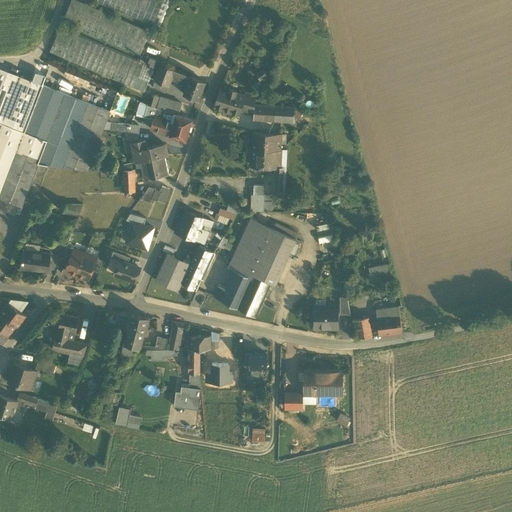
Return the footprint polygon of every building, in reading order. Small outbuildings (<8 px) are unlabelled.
[(139,56),(146,38),(150,30),(79,0),(70,0),(61,22),(139,56)] [(90,0),(151,26),(162,0),(161,0),(90,0)] [(170,0),(162,0),(151,26),(150,30),(146,38),(154,41),(170,0)] [(49,52),(143,92),(154,66),(147,63),(60,26),(49,52)] [(147,63),(154,66),(157,60),(150,57),(147,63)] [(155,79),(168,84),(171,77),(174,68),(161,63),(155,79)] [(0,121),(24,131),(42,84),(34,81),(0,67),(0,121)] [(184,93),(198,99),(205,80),(174,68),(171,77),(188,84),(184,93)] [(34,81),(42,84),(46,76),(37,72),(34,81)] [(152,86),(166,91),(168,84),(155,79),(152,86)] [(42,84),(24,131),(47,139),(65,92),(42,84)] [(215,104),(239,112),(240,107),(244,94),(236,91),(236,89),(229,87),(228,89),(220,86),(215,104)] [(240,107),(253,111),(254,102),(256,94),(245,91),(244,94),(240,107)] [(49,164),(62,166),(87,101),(65,92),(47,139),(38,162),(49,164)] [(157,107),(178,113),(182,102),(161,95),(157,107)] [(110,110),(87,101),(62,166),(87,168),(103,127),(110,110)] [(253,116),(293,119),(294,105),(254,102),(253,111),(253,116)] [(154,116),(157,108),(148,104),(145,113),(154,116)] [(150,128),(161,131),(165,118),(167,110),(157,107),(157,108),(154,116),(150,128)] [(167,110),(165,118),(173,121),(176,113),(167,110)] [(192,118),(176,113),(173,121),(169,134),(185,139),(192,118)] [(169,134),(173,121),(165,118),(161,131),(169,134)] [(0,192),(24,131),(0,121),(0,192)] [(126,123),(126,130),(139,131),(139,125),(126,123)] [(138,140),(139,131),(126,130),(125,136),(130,136),(131,142),(138,140)] [(38,162),(47,139),(24,131),(0,192),(0,196),(2,197),(18,204),(22,205),(38,162)] [(254,131),(253,147),(265,148),(266,131),(254,131)] [(266,131),(265,148),(280,149),(281,132),(266,131)] [(136,160),(140,159),(152,156),(150,146),(145,147),(143,139),(138,140),(131,142),(136,160)] [(150,146),(152,156),(164,154),(167,153),(164,144),(150,146)] [(264,166),(265,148),(253,147),(252,165),(264,166)] [(279,167),(280,149),(265,148),(264,166),(276,167),(279,167)] [(168,172),(164,154),(152,156),(156,175),(168,172)] [(156,175),(152,156),(140,159),(144,178),(156,175)] [(123,164),(124,192),(134,191),(134,176),(139,176),(137,167),(133,167),(133,161),(123,164)] [(282,179),(282,174),(275,174),(274,194),(281,194),(282,185),(285,185),(285,180),(282,179)] [(158,198),(164,200),(171,181),(164,182),(158,198)] [(252,184),(252,193),(263,194),(264,184),(252,184)] [(263,210),(263,194),(252,193),(252,210),(263,210)] [(0,206),(15,213),(18,204),(2,197),(0,202),(0,206)] [(69,201),(67,211),(80,213),(82,204),(69,201)] [(229,218),(233,219),(236,213),(220,207),(218,213),(229,218)] [(201,243),(204,244),(209,231),(202,228),(204,224),(211,227),(213,221),(184,209),(175,232),(201,242),(201,243)] [(130,212),(126,219),(132,221),(144,224),(146,217),(130,212)] [(214,219),(226,224),(229,218),(218,213),(216,212),(214,219)] [(275,284),(296,238),(273,228),(250,218),(228,267),(235,270),(238,271),(240,268),(243,269),(241,272),(252,277),(253,275),(270,282),(275,284)] [(144,224),(132,221),(126,242),(145,248),(149,236),(150,237),(153,227),(144,224)] [(275,223),(273,228),(296,238),(298,234),(275,223)] [(54,253),(62,255),(66,246),(56,242),(54,253)] [(163,250),(173,254),(175,249),(165,245),(163,250)] [(183,284),(195,289),(200,278),(202,279),(214,252),(200,245),(192,263),(183,284)] [(73,248),(66,246),(62,255),(63,256),(62,258),(68,260),(73,248)] [(65,270),(76,274),(85,253),(73,248),(68,260),(65,270)] [(33,268),(48,270),(50,253),(25,250),(23,268),(33,270),(33,268)] [(119,260),(128,263),(130,257),(113,251),(111,257),(119,260)] [(96,258),(85,253),(76,274),(88,279),(92,270),(96,258)] [(155,280),(178,290),(181,283),(183,284),(192,263),(167,253),(155,280)] [(92,270),(98,272),(103,260),(96,258),(92,270)] [(114,274),(135,281),(138,273),(136,272),(138,266),(128,263),(119,260),(114,274)] [(368,268),(371,280),(390,276),(387,264),(368,268)] [(235,270),(226,291),(221,301),(237,308),(252,277),(241,272),(243,269),(240,268),(238,271),(235,270)] [(253,275),(252,277),(237,308),(255,316),(270,282),(253,275)] [(213,297),(221,301),(226,291),(218,287),(213,297)] [(340,314),(351,314),(347,297),(340,296),(340,314)] [(8,303),(20,312),(28,302),(10,300),(8,303)] [(8,303),(0,314),(15,325),(17,327),(25,316),(20,312),(8,303)] [(314,318),(315,329),(331,329),(331,327),(333,324),(337,324),(337,306),(324,306),(324,309),(314,309),(314,311),(312,313),(312,316),(314,318)] [(376,310),(377,318),(399,316),(398,307),(376,310)] [(0,329),(8,335),(15,325),(0,314),(0,313),(0,329)] [(116,325),(127,328),(130,316),(119,313),(116,325)] [(127,328),(128,328),(144,332),(148,318),(131,314),(130,316),(127,328)] [(61,315),(57,338),(57,339),(65,340),(67,330),(75,331),(77,318),(61,315)] [(401,332),(399,316),(377,318),(379,335),(401,332)] [(355,319),(359,337),(372,336),(368,318),(355,319)] [(175,321),(172,334),(181,336),(184,324),(175,321)] [(140,348),(144,332),(128,328),(122,351),(134,354),(135,346),(140,348)] [(73,342),(75,331),(67,330),(65,340),(57,339),(57,338),(55,337),(52,350),(69,353),(72,354),(74,342),(73,342)] [(178,349),(181,336),(172,334),(170,344),(169,350),(177,349),(178,349)] [(187,349),(188,349),(200,349),(214,349),(214,340),(210,340),(210,336),(188,336),(187,349)] [(159,350),(169,350),(170,344),(167,343),(168,339),(161,338),(159,350)] [(72,354),(83,356),(87,344),(74,342),(72,354)] [(151,355),(151,361),(162,361),(162,357),(170,357),(170,355),(176,355),(177,349),(169,350),(159,350),(154,350),(145,350),(145,355),(151,355)] [(199,373),(200,349),(188,349),(188,360),(185,360),(185,364),(188,364),(188,373),(190,373),(199,373)] [(132,360),(134,354),(122,351),(121,357),(132,360)] [(80,368),(83,356),(72,354),(69,353),(67,365),(80,368)] [(260,368),(267,368),(267,354),(249,353),(249,365),(249,368),(251,368),(260,368)] [(40,371),(52,375),(56,362),(41,357),(37,370),(40,371)] [(9,382),(28,388),(35,369),(15,363),(9,382)] [(212,373),(212,382),(228,382),(228,373),(228,364),(212,364),(212,373)] [(34,390),(40,371),(37,370),(35,369),(28,388),(34,390)] [(305,370),(305,371),(305,380),(305,394),(316,394),(341,394),(341,370),(305,370)] [(190,388),(201,389),(199,373),(190,373),(190,388)] [(175,406),(193,408),(194,397),(200,398),(201,389),(190,388),(182,387),(181,395),(176,394),(175,406)] [(121,393),(111,390),(107,402),(117,405),(121,393)] [(25,403),(31,405),(34,397),(21,392),(18,400),(18,401),(25,403)] [(11,419),(15,409),(18,401),(18,400),(0,393),(0,414),(1,415),(0,415),(11,419)] [(79,395),(72,393),(69,405),(75,407),(79,395)] [(286,408),(302,408),(302,393),(286,393),(286,408)] [(316,403),(316,394),(305,394),(305,403),(316,403)] [(31,405),(36,407),(39,399),(34,397),(31,405)] [(49,411),(51,403),(39,399),(36,407),(47,411),(49,411)] [(25,403),(18,401),(15,409),(22,411),(25,403)] [(49,411),(55,413),(58,405),(51,403),(49,411)] [(130,409),(120,406),(115,423),(126,426),(127,421),(129,414),(130,409)] [(95,415),(105,418),(108,411),(97,408),(95,415)] [(52,421),(55,413),(49,411),(47,411),(45,418),(52,421)] [(350,418),(340,412),(336,421),(346,426),(350,418)] [(142,417),(129,414),(127,421),(140,424),(142,417)] [(93,426),(84,423),(82,429),(91,432),(93,426)] [(252,440),(264,440),(264,426),(252,426),(252,440)]
